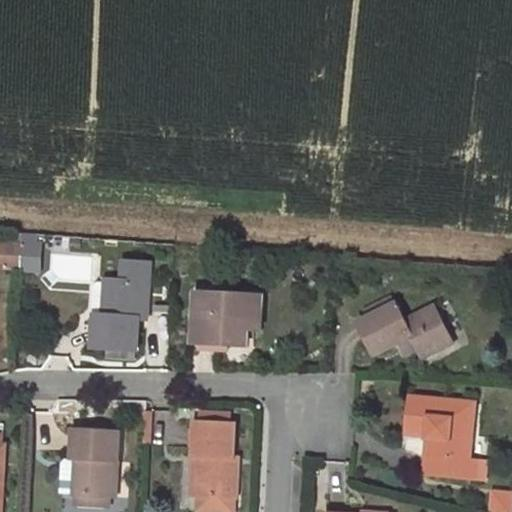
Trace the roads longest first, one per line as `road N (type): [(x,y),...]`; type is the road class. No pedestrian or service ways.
road 1 (residential): [(286,390),(56,378),(0,388)]
road 2 (residential): [(286,390),(280,511)]
